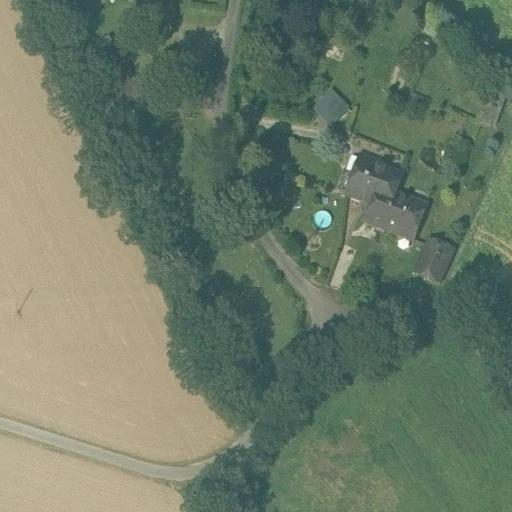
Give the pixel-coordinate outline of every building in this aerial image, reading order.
[(114,44),(87,60),(89,64),(116,48),(114,44)] [(120,55),(92,71),(94,74),(122,58),(120,55)] [(125,61),(97,78),(119,114),(151,94),(143,82),(138,84),(125,61)] [(315,109),(333,126),(351,107),(333,90),(315,109)] [(402,176),(363,162),(358,176),(355,175),(347,196),(372,206),(379,190),(395,196),(402,176)] [(395,196),(379,190),(372,206),(366,224),(415,242),(427,208),(395,196)] [(455,253),(431,242),(417,275),(440,286),(455,253)]
